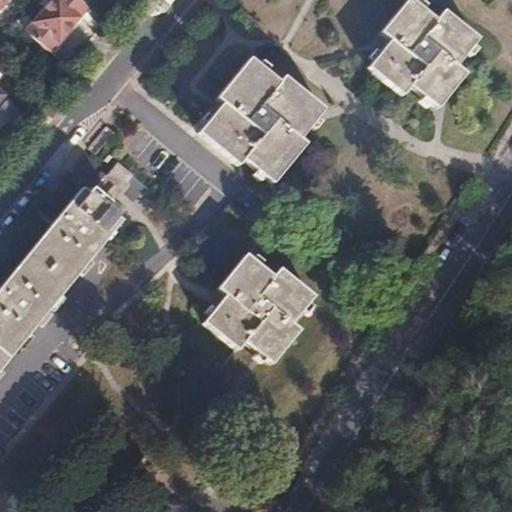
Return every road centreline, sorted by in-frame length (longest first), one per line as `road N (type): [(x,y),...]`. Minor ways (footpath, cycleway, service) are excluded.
road 1 (residential): [(314,511),(511,191)]
road 2 (residential): [(0,215),(177,0)]
road 3 (unknown): [(98,96),(252,201)]
